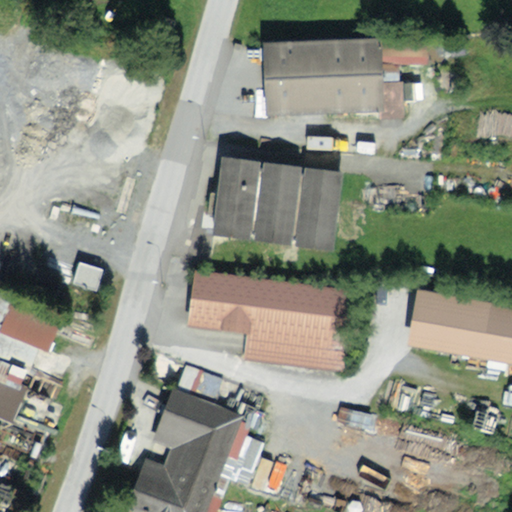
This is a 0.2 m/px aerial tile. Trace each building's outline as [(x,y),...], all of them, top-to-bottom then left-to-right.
[(385,49),(269,52),(270,120),(387,118),(385,49)] [(338,181),(221,166),(213,235),(329,249),(338,181)] [(101,268),(80,262),(73,283),(95,290),(101,268)] [(351,296),(192,278),(186,334),(243,340),(240,360),(342,372),(351,296)] [(511,314),(422,299),(413,352),(511,368),(511,314)] [(66,337),(12,317),(0,348),(0,365),(47,384),(66,337)] [(211,511),(243,434),(163,403),(146,446),(162,453),(154,475),(137,468),(120,511),(211,511)]
